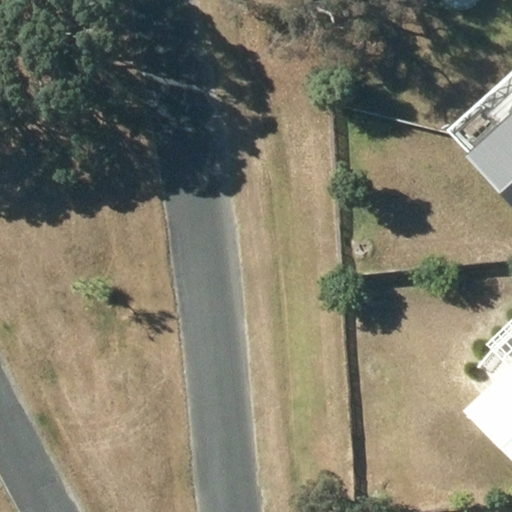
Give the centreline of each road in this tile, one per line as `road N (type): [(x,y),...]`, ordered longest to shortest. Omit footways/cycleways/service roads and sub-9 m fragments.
road 1 (residential): [(186,0),(253,511)]
road 2 (residential): [(59,511),(0,383)]
